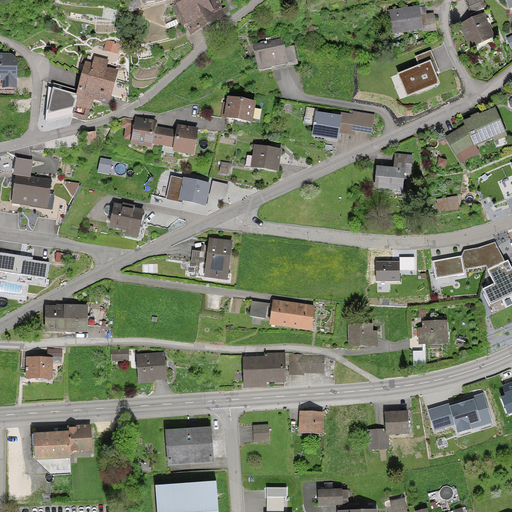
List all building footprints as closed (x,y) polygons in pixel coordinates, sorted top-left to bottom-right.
[(126,0),(128,10),(138,8),(136,0),(126,0)] [(172,0),(190,34),(222,16),(214,0),(213,0),(172,0)] [(466,0),(463,1),(469,15),(483,9),(482,8),(485,7),(481,0),(466,0)] [(405,29),(405,33),(422,30),(420,16),(424,15),(423,8),(419,8),(388,12),(391,31),(405,29)] [(471,48),(491,39),(480,15),(460,25),(471,48)] [(264,44),(252,46),(257,70),(286,64),(287,66),(297,64),(293,46),(283,48),(281,40),(265,44),(265,43),(264,43),(264,44)] [(14,62),(9,57),(0,57),(0,79),(14,80),(14,62)] [(79,89),(78,92),(72,116),(84,119),(89,99),(100,102),(102,96),(108,98),(115,72),(104,69),(106,62),(94,59),(92,66),(85,64),(83,71),(86,72),(84,82),(87,83),(85,91),(79,89)] [(430,61),(398,73),(407,95),(438,82),(430,61)] [(72,116),(78,92),(48,84),(39,117),(37,124),(52,128),(54,121),(70,125),(72,116)] [(252,104),(229,100),(226,118),(249,122),(252,104)] [(210,102),(207,116),(221,119),(223,104),(210,102)] [(370,131),(373,115),(353,112),(352,117),(335,114),(335,119),(315,116),(314,125),(313,125),(313,127),(314,127),(312,136),(336,140),(338,130),(350,132),(351,128),(370,131)] [(455,134),(447,139),(455,153),(456,153),(460,159),(474,151),(470,144),(473,142),(474,145),(502,133),(493,112),(479,118),(478,116),(471,119),(472,121),(465,124),(469,134),(459,140),(455,134)] [(162,145),(165,131),(153,129),(154,124),(135,121),(131,144),(150,147),(150,145),(156,146),(156,144),(162,145)] [(192,155),(196,131),(177,128),(176,132),(165,130),(165,131),(162,145),(174,147),(173,151),(192,155)] [(95,149),(96,135),(84,134),(85,150),(95,149)] [(279,152),(255,148),(254,157),(247,156),(245,167),(255,169),(256,168),(276,171),(279,152)] [(394,156),(393,171),(376,169),(374,187),(401,190),(404,165),(410,166),(411,158),(394,156)] [(31,162),(16,160),(14,175),(19,176),(28,177),(31,162)] [(125,165),(100,160),(98,173),(107,174),(108,172),(123,175),(125,165)] [(28,206),(29,206),(32,181),(29,181),(29,177),(28,177),(19,176),(18,179),(15,179),(12,198),(18,199),(18,203),(28,204),(28,206)] [(182,202),(183,200),(205,205),(210,183),(184,177),(184,179),(172,176),(167,199),(182,202)] [(29,206),(29,205),(50,208),(52,199),(47,198),(50,184),(32,181),(29,206)] [(213,181),(209,196),(220,199),(223,198),(226,192),(228,185),(213,181)] [(437,202),(439,212),(457,209),(455,199),(437,202)] [(132,211),(133,208),(122,206),(122,209),(113,207),(109,226),(138,232),(142,213),(132,211)] [(226,278),(231,243),(209,241),(204,278),(216,280),(216,279),(213,279),(214,276),(226,278)] [(464,257),(434,261),(436,277),(463,272),(462,268),(486,265),(496,284),(485,289),(491,302),(511,292),(511,271),(507,262),(504,263),(494,243),(479,249),(463,251),(464,257)] [(32,258),(0,252),(0,269),(46,276),(48,263),(31,260),(32,258)] [(400,262),(376,262),(376,280),(399,280),(399,270),(414,270),(414,257),(400,257),(400,262)] [(270,323),(290,326),(292,306),(272,304),(270,323)] [(264,319),(265,308),(251,306),(249,317),(264,319)] [(310,329),(313,309),(292,306),(290,326),(310,329)] [(86,308),(64,307),(64,309),(64,331),(85,331),(86,308)] [(45,331),(64,331),(64,309),(46,309),(45,331)] [(445,343),(444,323),(423,324),(423,329),(418,329),(419,344),(445,343)] [(370,332),(370,326),(349,327),(349,347),(375,346),(375,332),(370,332)] [(126,350),(110,350),(110,361),(111,361),(111,360),(126,360),(126,350)] [(264,360),(244,361),(245,387),(245,382),(283,381),(283,355),(267,355),(267,354),(264,355),(264,360)] [(165,379),(163,355),(137,357),(139,383),(153,381),(153,380),(165,379)] [(291,355),(290,374),(302,374),(302,373),(322,373),(322,358),(302,358),(302,355),(291,355)] [(49,379),(50,359),(27,359),(27,369),(25,369),(25,372),(27,372),(27,379),(49,379)] [(511,383),(504,387),(508,396),(503,398),(509,413),(511,411),(511,383)] [(456,422),(458,431),(491,422),(483,395),(429,410),(435,428),(456,422)] [(321,413),(301,412),(299,434),(319,435),(321,413)] [(407,433),(406,413),(384,415),(385,434),(407,433)] [(267,426),(252,427),(253,443),(268,442),(267,426)] [(88,428),(67,429),(69,452),(89,451),(88,428)] [(67,429),(61,430),(61,435),(34,436),(36,459),(69,457),(69,452),(67,429)] [(210,429),(165,432),(167,463),(212,459),(210,429)] [(369,433),(370,445),(375,444),(375,447),(384,446),(383,432),(369,433)] [(217,511),(216,500),(215,482),(154,487),(156,511),(217,511)] [(346,491),(317,492),(318,505),(346,504),(346,491)] [(404,511),(402,501),(391,504),(393,511),(404,511)]
